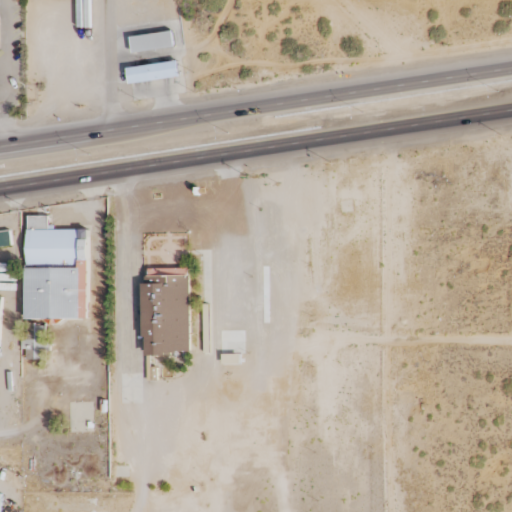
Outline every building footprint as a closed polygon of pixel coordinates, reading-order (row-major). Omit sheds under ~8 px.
[(133,51),(175,48),(173,32),(131,35),(133,51)] [(129,83),(180,78),(179,62),(128,67),(129,83)] [(27,319),(90,319),(90,229),(49,229),(49,216),(27,216),(27,319)] [(0,248),(11,247),(10,232),(0,232),(0,248)] [(16,264),(0,263),(0,271),(15,272),(16,264)] [(189,268),(144,269),(145,338),(147,338),(148,354),(191,354),(189,268)] [(47,324),(27,324),(27,340),(23,340),(22,349),(28,349),(28,360),(46,360),(47,324)] [(158,367),(149,367),(149,381),(158,381),(158,367)]
